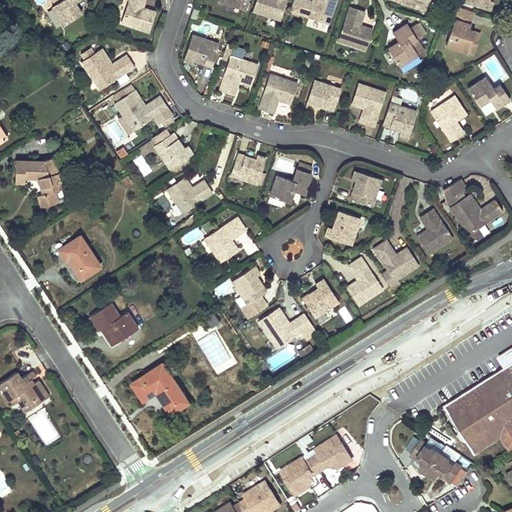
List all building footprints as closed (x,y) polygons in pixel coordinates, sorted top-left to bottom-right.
[(51,0),(54,4),(51,5),(63,23),(81,12),(74,1),(75,0),(51,0)] [(122,0),(127,2),(120,24),(146,32),(153,11),(142,7),(144,0),(122,0)] [(255,0),(252,9),(279,18),(284,0),(255,0)] [(310,0),(309,0),(292,0),(290,10),(326,22),(333,0),(310,0)] [(426,0),(398,0),(423,8),(426,0)] [(491,0),(463,0),(488,8),(491,0)] [(360,23),(364,10),(350,5),(338,39),(364,48),(372,27),(360,23)] [(477,32),(467,28),(473,11),(457,6),(445,44),(470,53),(477,32)] [(198,8),(193,7),(189,17),(195,19),(198,8)] [(396,67),(422,49),(415,37),(421,32),(415,23),(410,25),(407,21),(389,33),(395,42),(384,49),(396,67)] [(211,63),(214,52),(218,41),(191,32),(182,58),(191,61),(192,57),(211,63)] [(225,43),(223,50),(229,51),(231,45),(225,43)] [(93,48),(89,51),(93,57),(97,54),(93,48)] [(84,63),(100,86),(132,65),(124,52),(109,61),(103,51),(97,54),(93,57),(89,51),(84,54),(89,60),(84,63)] [(248,83),(252,72),(256,61),(230,52),(219,86),(233,91),(238,79),(248,83)] [(288,102),(291,91),(295,80),(269,71),(257,106),(273,111),(277,98),(288,102)] [(511,93),(511,91),(509,87),(504,80),(494,88),(484,73),(466,86),(478,104),(489,97),(495,105),(511,93)] [(313,78),(304,104),(313,107),(315,103),(332,109),(340,87),(313,78)] [(358,82),(354,92),(351,102),(362,106),(357,119),(372,124),(384,90),(358,82)] [(132,128),(151,116),(156,123),(157,122),(168,115),(170,113),(166,106),(158,95),(141,106),(138,101),(140,100),(141,100),(133,88),(116,100),(120,106),(118,107),(132,128)] [(463,131),(459,125),(455,119),(465,113),(453,94),(430,109),(449,139),(463,131)] [(388,101),(381,122),(399,129),(397,134),(406,137),(415,110),(388,101)] [(172,121),(168,115),(157,122),(161,128),(172,121)] [(161,128),(147,137),(151,144),(150,145),(170,175),(189,163),(185,156),(189,153),(184,145),(180,148),(169,132),(165,135),(161,128)] [(429,146),(427,152),(432,154),(435,148),(429,146)] [(236,151),(228,173),(255,182),(264,156),(255,153),(253,157),(236,151)] [(24,177),(38,177),(43,193),(38,194),(42,207),(65,199),(52,158),(43,160),(43,162),(15,161),(14,182),(24,182),(24,177)] [(276,175),(269,195),(289,202),(293,190),(303,194),(310,173),(309,172),(311,166),(297,162),(291,180),(276,175)] [(378,177),(365,173),(352,168),(349,178),(354,179),(348,197),(369,204),(378,177)] [(123,188),(127,185),(131,183),(126,175),(118,180),(123,188)] [(209,192),(205,186),(200,179),(189,186),(182,177),(164,189),(180,212),(209,192)] [(445,199),(464,187),(458,177),(452,181),(442,188),(445,199)] [(468,193),(451,205),(455,211),(453,212),(467,233),(501,210),(493,199),(476,210),(473,206),(476,204),(468,193)] [(416,235),(423,244),(429,254),(452,238),(432,208),(418,217),(426,229),(416,235)] [(359,216),(348,213),(337,209),(331,228),(327,226),(324,235),(350,244),(359,216)] [(197,220),(195,218),(194,215),(177,227),(180,231),(197,220)] [(217,261),(227,255),(236,249),(229,239),(244,229),(235,216),(202,238),(217,261)] [(485,224),(478,227),(483,236),(489,232),(485,224)] [(58,249),(65,260),(67,259),(70,257),(72,260),(69,262),(80,278),(100,266),(79,235),(58,249)] [(418,265),(411,256),(405,246),(395,253),(385,239),(373,247),(383,262),(376,266),(390,287),(397,283),(394,280),(418,265)] [(346,286),(352,296),(358,305),(381,289),(359,257),(346,266),(356,280),(346,286)] [(258,274),(252,265),(230,281),(245,304),(242,307),(246,313),(262,302),(258,296),(264,292),(254,276),(258,274)] [(302,296),(308,306),(314,315),(338,300),(322,277),(314,282),(317,286),(302,296)] [(127,330),(129,332),(136,328),(125,311),(118,316),(109,302),(88,315),(98,330),(100,328),(103,326),(114,343),(123,337),(121,334),(127,330)] [(262,302),(246,313),(248,316),(264,305),(262,302)] [(346,306),(339,309),(345,323),(352,320),(346,306)] [(262,326),(276,347),(299,332),(303,329),(309,338),(316,333),(303,312),(286,324),(283,320),(285,318),(278,307),(260,318),(264,325),(262,326)] [(220,321),(217,317),(214,313),(207,318),(212,326),(220,321)] [(100,328),(110,345),(114,343),(103,326),(100,328)] [(303,329),(299,332),(305,341),(309,338),(303,329)] [(308,343),(302,346),(306,351),(311,348),(308,343)] [(297,350),(300,355),(306,351),(302,346),(297,350)] [(506,369),(511,364),(511,347),(498,356),(504,365),(506,369)] [(133,382),(143,399),(156,391),(158,389),(161,393),(159,395),(171,413),(189,402),(163,362),(133,382)] [(447,406),(476,452),(501,436),(511,451),(511,450),(511,364),(506,369),(447,406)] [(34,404),(31,400),(42,392),(35,382),(32,383),(28,386),(25,381),(30,379),(32,377),(29,372),(20,378),(16,371),(0,381),(0,386),(4,391),(1,393),(6,400),(8,399),(12,404),(16,401),(23,411),(34,404)] [(47,396),(37,380),(35,382),(42,392),(31,400),(34,404),(47,396)] [(285,478),(295,495),(308,487),(305,481),(303,479),(306,477),(311,474),(312,476),(326,467),(325,465),(329,462),(332,461),(334,463),(337,468),(351,459),(340,443),(333,447),(329,440),(314,449),(316,453),(303,461),(301,457),(286,467),(291,475),(285,478)] [(421,440),(410,457),(415,460),(417,458),(423,462),(422,465),(419,469),(434,478),(436,475),(438,472),(445,477),(443,479),(448,483),(459,466),(454,463),(453,464),(448,461),(447,458),(432,448),(429,449),(424,446),(426,444),(421,440)] [(253,511),(253,510),(258,507),(261,505),(263,509),(265,511),(268,511),(279,505),(269,489),(262,493),(257,485),(242,494),(244,499),(231,507),(229,503),(214,511),(253,511)]
